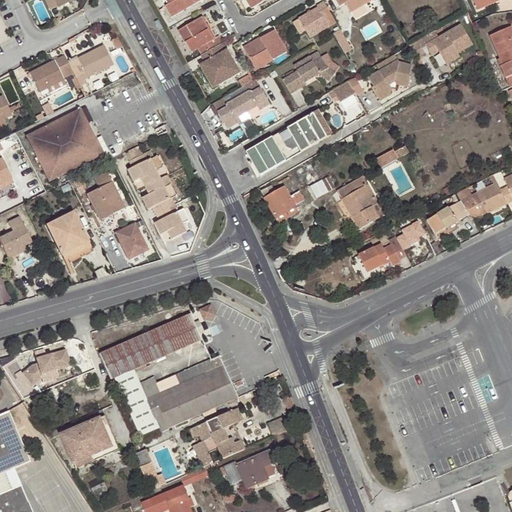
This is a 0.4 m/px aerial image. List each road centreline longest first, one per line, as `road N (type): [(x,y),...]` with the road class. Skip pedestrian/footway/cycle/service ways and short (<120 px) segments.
road 1 (tertiary): [(292,341),(511,237)]
road 2 (residential): [(228,197),(426,85)]
road 3 (tertiary): [(122,0),(209,162)]
road 4 (tertiary): [(0,322),(176,271)]
road 5 (tertiary): [(292,341),(350,496)]
road 6 (residential): [(209,162),(324,98)]
